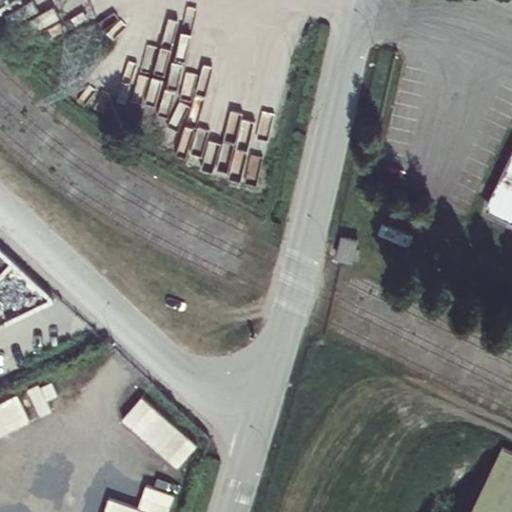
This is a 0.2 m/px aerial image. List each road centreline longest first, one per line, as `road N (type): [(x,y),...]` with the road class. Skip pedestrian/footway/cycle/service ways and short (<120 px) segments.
road 1 (unclassified): [(260,410),(306,259),(363,0)]
road 2 (unclassified): [(260,410),(185,377),(0,209)]
